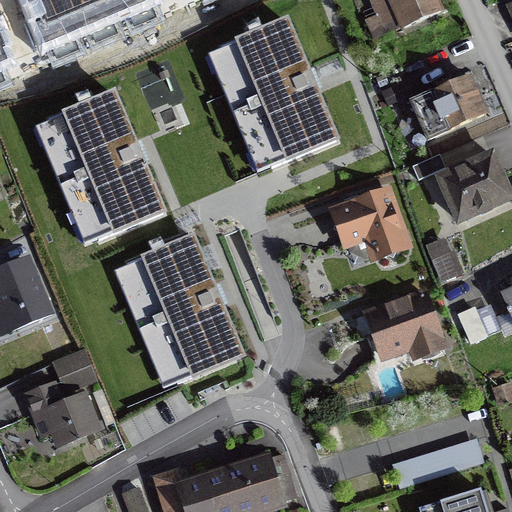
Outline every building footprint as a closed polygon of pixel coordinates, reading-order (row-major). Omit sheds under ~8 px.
[(22,0),(28,11),(39,6),(45,20),(33,25),(44,50),(159,2),(158,0),(22,0)] [(401,28),(402,30),(440,13),(434,0),(376,0),(372,2),(387,34),(401,28)] [(271,168),(336,141),(315,89),(286,22),(222,48),(271,168)] [(0,68),(12,64),(2,40),(0,40),(0,68)] [(413,79),(389,90),(396,103),(420,92),(413,79)] [(410,104),(427,142),(484,116),(467,79),(410,104)] [(96,239),(161,212),(140,162),(112,93),(47,120),(96,239)] [(417,182),(444,170),(438,157),(411,169),(417,182)] [(490,157),(438,180),(457,223),(509,200),(490,157)] [(370,248),(374,258),(404,247),(386,196),(378,199),(375,195),(370,194),(364,197),(363,204),(360,205),(335,214),(345,245),(356,241),(370,248)] [(176,383),(241,356),(220,305),(191,237),(126,264),(176,383)] [(443,243),(429,249),(442,282),(456,276),(443,243)] [(48,316),(25,261),(0,271),(0,302),(12,331),(48,316)] [(511,319),(511,292),(502,297),(508,311),(505,312),(507,315),(510,314),(511,319)] [(410,349),(414,359),(442,349),(422,295),(399,304),(366,316),(381,359),(410,349)] [(65,395),(95,382),(83,353),(53,365),(65,395)] [(511,399),(508,387),(493,391),(498,406),(511,401),(511,399)] [(43,437),(54,433),(60,447),(94,433),(80,398),(59,407),(58,404),(51,407),(44,389),(26,397),(43,437)] [(399,491),(484,466),(477,441),(391,467),(399,491)] [(156,481),(165,511),(254,511),(294,499),(284,464),(269,469),(267,462),(181,489),(176,474),(156,481)] [(151,511),(142,489),(127,495),(133,511),(151,511)] [(487,511),(481,489),(422,506),(423,511),(487,511)]
